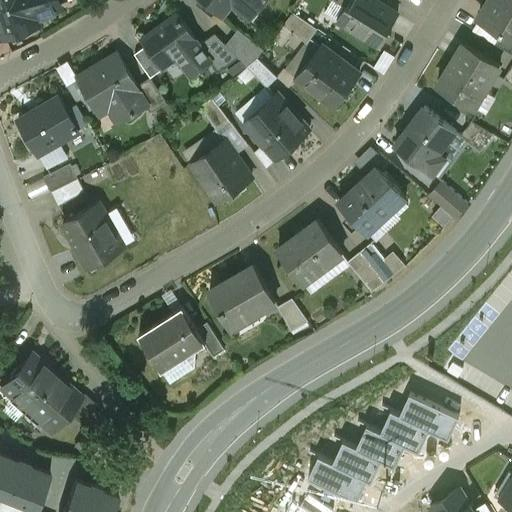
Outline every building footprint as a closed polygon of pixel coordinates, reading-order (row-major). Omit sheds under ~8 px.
[(57,0),(0,0),(0,30),(3,38),(38,25),(32,10),(58,0),(57,0)] [(201,0),(222,16),(235,0),(239,0),(256,13),(266,0),(201,0)] [(350,0),(345,8),(337,21),(379,46),(397,15),(373,0),(350,0)] [(511,7),(499,0),(490,0),(478,20),(501,33),(511,40),(511,7)] [(318,29),(293,12),(283,25),(307,43),(318,29)] [(177,13),(141,39),(146,46),(162,69),(182,54),(193,70),(209,59),(199,45),(200,45),(177,13)] [(264,50),(238,29),(226,44),(237,57),(247,67),(264,50)] [(511,40),(501,33),(494,44),(511,54),(511,40)] [(226,44),(215,34),(200,45),(199,45),(209,59),(218,71),(237,57),(226,44)] [(499,65),(464,43),(437,86),(471,107),(481,91),(483,92),(499,65)] [(359,75),(321,45),(296,77),(335,107),(359,75)] [(162,69),(146,46),(135,54),(150,78),(162,69)] [(118,53),(78,78),(99,114),(117,104),(126,119),(147,107),(150,105),(138,86),(118,53)] [(278,77),(257,58),(247,67),(267,87),(278,77)] [(511,64),(503,79),(511,83),(511,64)] [(150,78),(138,86),(150,105),(147,107),(150,113),(167,103),(150,78)] [(310,130),(276,93),(249,117),(250,117),(269,139),(264,144),(264,145),(277,159),(310,130)] [(60,97),(18,121),(38,154),(79,130),(60,97)] [(231,122),(213,97),(200,106),(218,131),(231,122)] [(455,129),(425,106),(395,145),(434,174),(447,157),(438,151),(455,129)] [(269,139),(250,117),(240,125),(261,148),(264,145),(264,144),(269,139)] [(492,133),(471,121),(461,135),(480,150),(492,133)] [(236,156),(225,140),(191,163),(218,202),(252,178),(251,177),(250,178),(235,157),(236,156)] [(70,163),(43,177),(51,192),(78,178),(70,163)] [(353,188),(339,202),(368,232),(369,231),(366,228),(388,207),(392,210),(406,197),(377,166),(376,167),(377,168),(354,190),(353,188)] [(51,192),(58,206),(85,192),(78,178),(51,192)] [(468,203),(443,180),(430,196),(455,218),(468,203)] [(98,202),(63,222),(89,267),(124,248),(98,202)] [(318,219),(278,249),(303,282),(343,252),(318,219)] [(387,263),(371,242),(360,251),(379,274),(390,266),(387,263)] [(360,251),(348,261),(366,285),(379,274),(360,251)] [(397,254),(387,263),(390,266),(379,274),(385,283),(405,265),(397,254)] [(255,264),(209,291),(230,327),(276,301),(255,264)] [(379,274),(366,285),(372,292),(385,283),(379,274)] [(292,298),(277,306),(291,331),(308,321),(292,298)] [(197,329),(183,306),(139,334),(162,371),(163,370),(161,367),(181,354),(183,357),(186,355),(205,344),(206,343),(197,329)] [(224,350),(207,323),(197,329),(206,343),(205,344),(213,357),(224,350)] [(29,353),(0,386),(26,409),(55,376),(29,353)] [(181,354),(161,367),(163,370),(162,371),(170,384),(195,369),(186,355),(183,357),(181,354)] [(55,376),(26,409),(52,431),(68,413),(81,398),(80,397),(55,376)] [(435,389),(429,402),(459,416),(464,405),(435,389)] [(101,410),(83,394),(80,397),(81,398),(68,413),(84,427),(98,413),(101,410)] [(410,394),(401,414),(429,427),(428,429),(449,438),(459,416),(429,402),(410,394)] [(392,410),(382,432),(406,443),(405,444),(419,450),(428,429),(429,427),(401,414),(392,410)] [(115,429),(98,413),(84,427),(81,431),(99,448),(115,429)] [(368,425),(358,447),(382,458),(381,460),(396,466),(405,444),(406,443),(382,432),(368,425)] [(153,455),(115,435),(103,457),(139,476),(153,455)] [(344,441),(334,463),(368,478),(367,480),(372,481),(381,460),(382,458),(358,447),(344,441)] [(34,511),(49,473),(30,465),(31,463),(18,458),(17,461),(0,454),(0,511),(34,511)] [(319,456),(309,479),(358,501),(367,480),(368,478),(334,463),(319,456)] [(511,478),(500,499),(511,506),(511,478)] [(91,483),(91,485),(77,479),(64,511),(112,511),(119,496),(104,490),(105,488),(91,483)] [(433,506),(436,511),(474,511),(461,489),(433,506)] [(301,505),(312,511),(330,511),(333,509),(309,494),(301,505)] [(284,511),(312,511),(301,505),(292,499),(284,511)]
